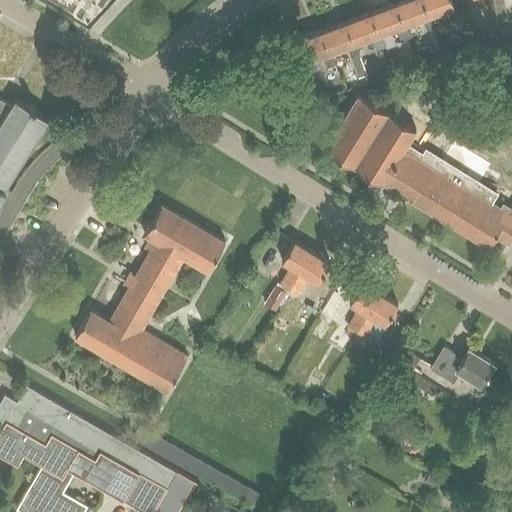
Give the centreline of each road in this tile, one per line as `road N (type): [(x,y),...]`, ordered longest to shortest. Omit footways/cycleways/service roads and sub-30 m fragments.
road 1 (unclassified): [(511,318),(147,101)]
road 2 (residential): [(0,323),(147,101)]
road 3 (unclassified): [(147,101),(0,1)]
road 4 (residential): [(147,101),(196,40),(251,0)]
